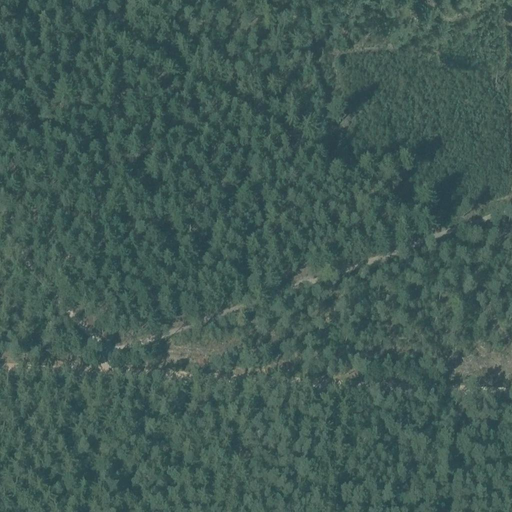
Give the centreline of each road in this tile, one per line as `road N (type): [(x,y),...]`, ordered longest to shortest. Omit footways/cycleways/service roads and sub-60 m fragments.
road 1 (track): [(35,0),(444,232)]
road 2 (track): [(511,208),(104,353),(102,370)]
road 3 (track): [(511,388),(102,370)]
road 4 (track): [(104,353),(0,220)]
